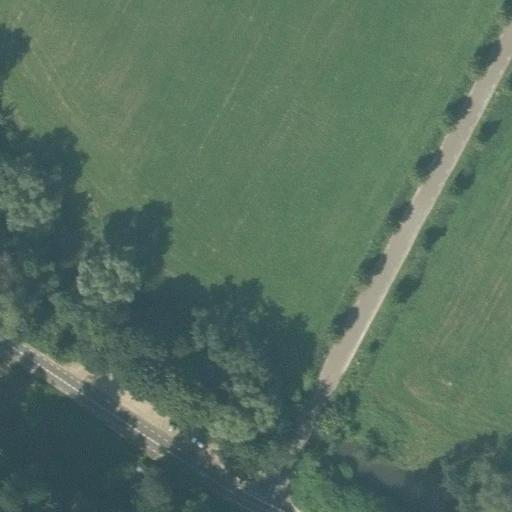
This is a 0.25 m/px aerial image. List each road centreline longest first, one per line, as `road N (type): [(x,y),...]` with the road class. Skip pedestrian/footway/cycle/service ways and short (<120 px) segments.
road 1 (unclassified): [(264,511),(335,361),(511,33)]
road 2 (unclassified): [(264,511),(194,473),(0,340)]
